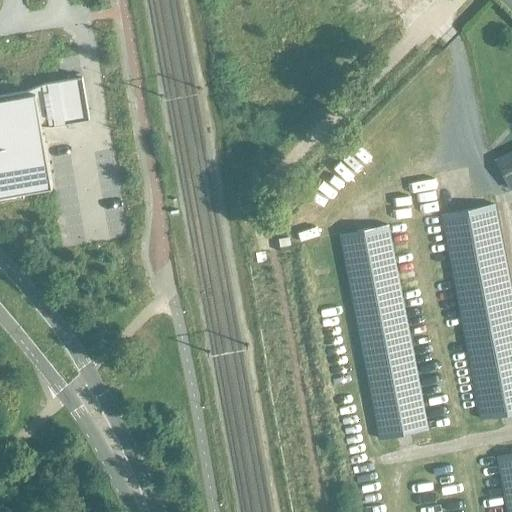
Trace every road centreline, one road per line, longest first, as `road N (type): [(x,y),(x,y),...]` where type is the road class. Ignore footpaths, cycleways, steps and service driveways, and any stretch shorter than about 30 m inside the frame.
road 1 (residential): [(263,258),(253,195),(447,0)]
road 2 (tertiary): [(152,511),(89,375),(0,262)]
road 3 (tertiary): [(0,318),(67,396),(128,511)]
